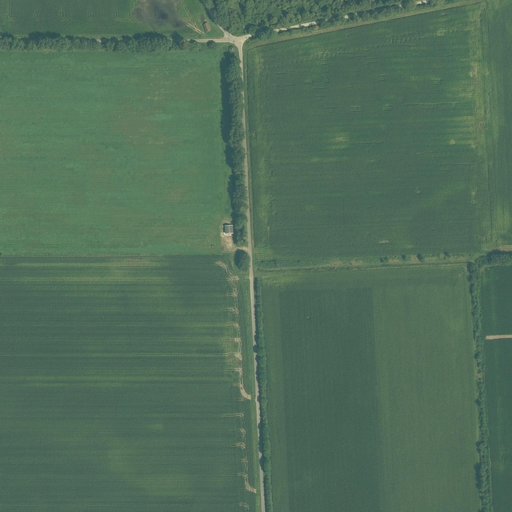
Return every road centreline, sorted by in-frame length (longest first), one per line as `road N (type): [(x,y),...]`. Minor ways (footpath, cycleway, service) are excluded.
road 1 (unclassified): [(262,511),(239,39),(0,40)]
road 2 (track): [(427,0),(239,39)]
